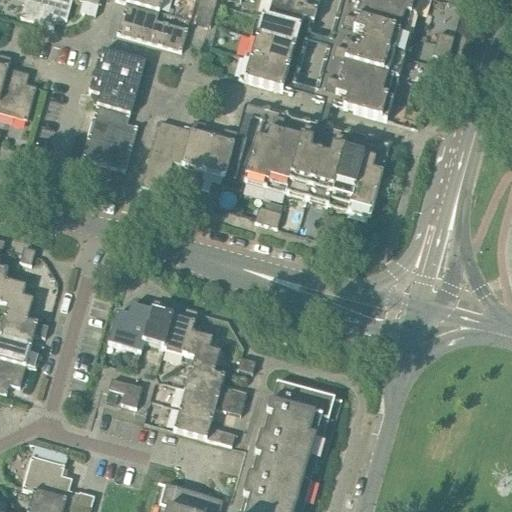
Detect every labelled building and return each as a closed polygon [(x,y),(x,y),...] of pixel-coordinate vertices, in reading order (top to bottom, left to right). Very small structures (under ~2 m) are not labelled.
[(29,25),(48,30),(53,31),(55,21),(65,24),(71,3),(71,2),(64,0),(25,0),(19,21),(29,24),(29,25)] [(64,0),(71,2),(71,3),(81,6),(82,4),(96,9),(98,0),(64,0)] [(116,0),(115,4),(125,6),(125,5),(159,15),(163,0),(116,0)] [(201,0),(201,5),(215,9),(217,0),(201,0)] [(319,3),(318,3),(309,0),(308,0),(273,0),(272,2),(316,14),(319,3)] [(373,0),(363,39),(373,42),(368,61),(358,58),(345,102),(355,104),(353,115),(386,124),(420,0),(373,0)] [(448,0),(447,7),(461,11),(464,0),(448,0)] [(313,26),(316,14),(272,2),(267,22),(267,23),(300,33),(302,23),(313,26)] [(82,4),(81,6),(79,16),(93,20),(96,9),(82,4)] [(187,34),(186,33),(156,25),(159,15),(125,5),(125,6),(117,37),(181,56),(187,34)] [(198,15),(212,19),(215,9),(201,5),(198,15)] [(212,19),(198,15),(195,26),(209,30),(212,19)] [(294,54),(300,33),(267,23),(267,22),(256,19),(250,41),(294,54)] [(453,41),(438,36),(435,48),(450,52),(453,41)] [(288,74),(294,54),(250,41),(244,62),(288,74)] [(432,59),(447,63),(450,52),(435,48),(432,59)] [(101,54),(88,97),(99,100),(96,109),(129,119),(144,66),(101,54)] [(7,73),(10,62),(0,59),(0,95),(6,72),(7,73)] [(238,83),(282,95),(288,74),(244,62),(238,83)] [(28,78),(7,73),(6,72),(0,95),(0,117),(26,125),(35,92),(25,89),(28,78)] [(441,82),(426,78),(423,89),(438,93),(441,82)] [(420,100),(435,104),(438,93),(423,89),(420,100)] [(241,117),(261,123),(264,111),(244,106),(241,117)] [(129,119),(96,109),(81,163),(125,175),(137,131),(127,128),(129,119)] [(205,128),(193,125),(190,135),(191,136),(182,168),(202,174),(212,141),(202,139),(205,128)] [(163,196),(172,165),(182,168),(191,136),(190,135),(159,126),(141,190),(163,196)] [(224,134),(223,135),(221,144),(212,141),(202,174),(224,180),(221,188),(241,193),(243,185),(252,153),(255,143),(224,134)] [(369,221),(378,188),(369,185),(372,175),(329,163),(326,173),(307,168),(310,158),(266,146),(263,156),(252,153),(243,185),(369,221)] [(192,209),(197,193),(185,190),(181,206),(192,209)] [(197,193),(192,209),(203,212),(208,197),(197,193)] [(265,230),(269,214),(258,211),(254,227),(265,230)] [(269,214),(265,230),(276,233),(280,217),(269,214)] [(320,229),(316,244),(327,247),(332,232),(320,229)] [(339,251),(343,235),(332,232),(327,247),(339,251)] [(22,252),(18,267),(30,270),(34,255),(22,252)] [(25,290),(4,284),(3,284),(0,296),(0,308),(6,310),(3,320),(26,326),(26,325),(32,304),(22,301),(25,290)] [(143,348),(163,353),(172,321),(162,318),(165,308),(153,304),(150,315),(151,315),(142,348),(143,348)] [(107,349),(140,359),(143,348),(142,348),(151,315),(150,315),(129,309),(126,319),(116,316),(107,349)] [(163,353),(183,359),(190,337),(191,337),(196,317),(184,313),(181,323),(172,321),(163,353)] [(3,320),(0,331),(0,340),(31,349),(33,340),(43,342),(47,330),(26,325),(26,326),(3,320)] [(183,359),(193,362),(190,372),(213,378),(213,377),(219,356),(209,353),(211,343),(191,337),(190,337),(183,359)] [(24,370),(34,373),(35,373),(38,362),(28,359),(31,349),(0,340),(0,363),(24,370)] [(254,366),(240,362),(236,374),(251,378),(254,366)] [(0,397),(5,399),(8,388),(18,391),(24,370),(0,363),(0,397)] [(190,372),(184,392),(242,409),(246,397),(221,390),(224,380),(213,377),(213,378),(190,372)] [(123,398),(124,397),(126,386),(111,382),(108,394),(123,398)] [(126,386),(124,397),(139,402),(142,391),(126,386)] [(310,511),(341,405),(275,387),(240,511),(220,511),(222,506),(201,499),(179,493),(164,489),(157,487),(155,497),(150,511),(310,511)] [(184,392),(178,413),(212,423),(215,413),(239,420),(242,409),(184,392)] [(107,395),(105,405),(114,408),(117,398),(107,395)] [(124,397),(123,398),(121,408),(136,413),(139,402),(124,397)] [(178,413),(172,435),(230,451),(234,439),(209,432),(212,423),(178,413)] [(64,470),(30,461),(21,494),(32,497),(32,496),(65,505),(66,504),(75,507),(75,508),(88,511),(89,511),(93,501),(68,494),(71,483),(61,480),(64,470)] [(88,511),(75,508),(75,507),(66,504),(65,505),(32,496),(32,497),(27,511),(88,511)]
